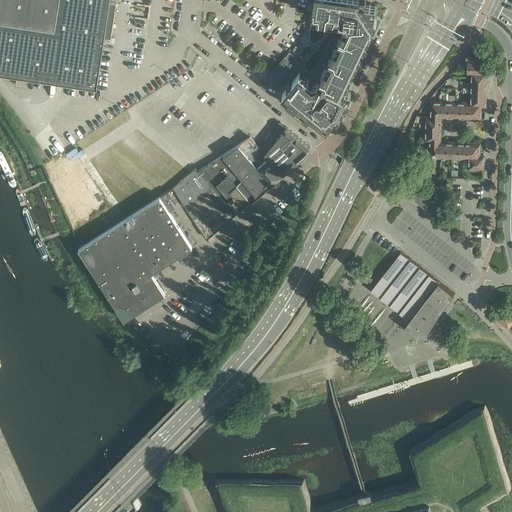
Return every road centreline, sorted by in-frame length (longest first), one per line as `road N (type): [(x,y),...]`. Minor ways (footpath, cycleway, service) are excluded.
road 1 (tertiary): [(92,511),(260,343),(335,210)]
road 2 (residential): [(511,79),(499,98),(493,245),(481,279),(511,278)]
road 3 (tertiary): [(335,210),(455,12)]
road 4 (residential): [(329,150),(186,29),(191,0)]
road 5 (tertiary): [(414,28),(335,210)]
road 6 (residential): [(414,28),(388,33),(329,150)]
road 7 (residential): [(212,246),(329,150)]
